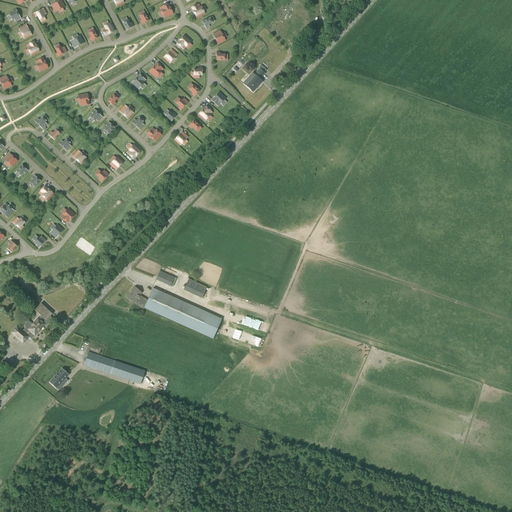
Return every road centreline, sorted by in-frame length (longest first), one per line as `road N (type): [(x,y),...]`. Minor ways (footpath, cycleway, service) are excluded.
road 1 (secondary): [(0,404),(370,0)]
road 2 (track): [(267,312),(511,390)]
